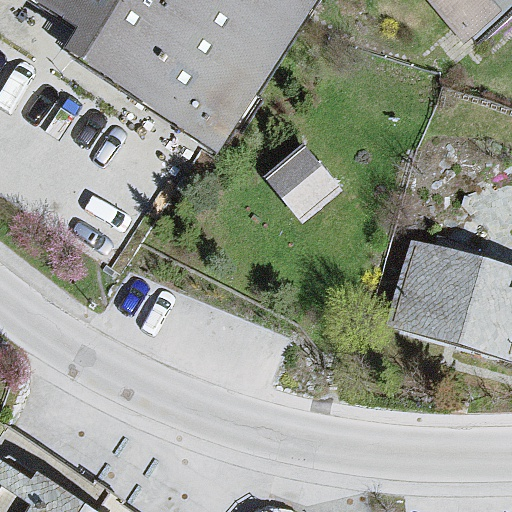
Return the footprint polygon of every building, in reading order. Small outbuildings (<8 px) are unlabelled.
[(0,0),(89,58),(83,76),(215,175),(326,18),(300,0),(0,0)] [(511,30),(511,0),(406,0),(465,69),(511,30)] [(271,177),(306,220),(349,186),(313,143),(271,177)] [(511,272),(414,251),(394,352),(511,384),(511,272)] [(113,511),(16,446),(0,469),(0,511),(113,511)]
